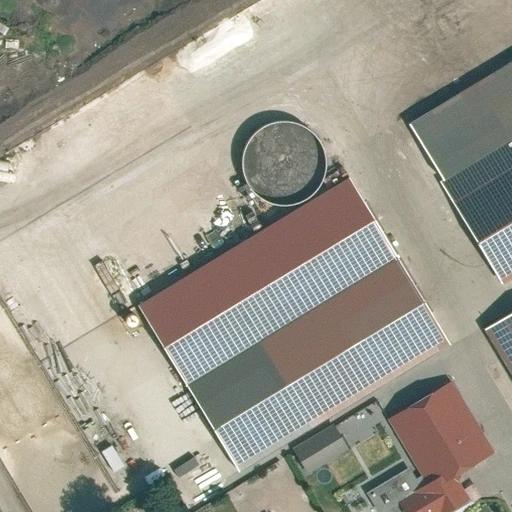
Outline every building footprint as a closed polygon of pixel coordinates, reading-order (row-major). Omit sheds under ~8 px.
[(282,204),(321,194),(300,116),(229,135),(247,203),(279,195),(282,204)] [(511,135),(440,180),(502,281),(511,274),(511,135)] [(449,343),(349,177),(137,305),(187,387),(237,471),(310,427),(449,343)] [(511,376),(511,311),(483,329),(511,376)] [(408,471),(368,494),(379,511),(431,511),(436,509),(448,501),(462,493),(452,476),(492,452),(451,383),(388,420),(426,484),(423,487),(419,489),(408,471)] [(328,458),(315,438),(295,450),(307,471),(328,458)]
